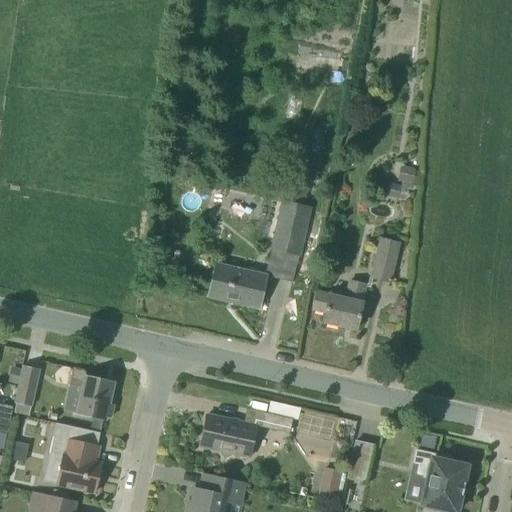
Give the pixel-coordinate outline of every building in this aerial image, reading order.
[(335,70),(333,82),(346,84),(349,61),(342,60),(341,71),(335,70)] [(272,250),(299,256),(301,256),(311,208),(304,206),(311,172),(313,161),(294,157),(284,204),(280,203),(270,250),(272,250)] [(412,188),(415,170),(399,167),(397,181),(401,182),(400,186),(412,188)] [(381,182),(378,194),(405,200),(408,189),(381,182)] [(400,243),(379,238),(370,278),(390,283),(400,243)] [(266,277),(215,266),(208,296),(258,308),(266,277)] [(333,294),(317,290),(313,310),(325,313),(323,323),(356,330),(362,303),(360,301),(365,282),(350,279),(346,294),(334,291),(333,294)] [(15,402),(16,403),(13,414),(29,417),(31,406),(35,391),(39,371),(23,367),(22,370),(19,385),(15,402)] [(19,385),(22,370),(11,368),(8,383),(19,385)] [(85,373),(82,370),(73,368),(69,385),(82,388),(77,414),(93,417),(103,420),(106,420),(107,417),(111,418),(114,406),(109,405),(114,383),(86,377),(85,373)] [(266,414),(263,427),(289,433),(292,420),(266,414)] [(257,426),(243,423),(207,415),(200,447),(222,452),(227,461),(235,454),(251,458),(257,426)] [(93,417),(90,431),(100,433),(103,420),(93,417)] [(0,432),(7,434),(10,421),(0,418),(0,432)] [(57,484),(57,485),(94,493),(101,464),(96,463),(99,447),(96,446),(98,434),(100,435),(100,433),(90,431),(70,427),(64,456),(63,456),(63,457),(51,454),(45,481),(57,484)] [(365,483),(373,446),(355,441),(347,479),(365,483)] [(450,459),(436,456),(416,451),(413,463),(425,466),(422,477),(427,478),(421,505),(425,506),(423,511),(440,511),(441,510),(449,511),(456,511),(460,495),(462,496),(464,483),(463,483),(467,466),(449,463),(450,459)] [(239,506),(244,483),(203,474),(200,490),(195,489),(192,503),(188,502),(185,511),(221,511),(224,503),(239,506)] [(336,499),(339,484),(322,481),(319,495),(336,499)] [(73,511),(75,501),(47,495),(43,511),(73,511)]
